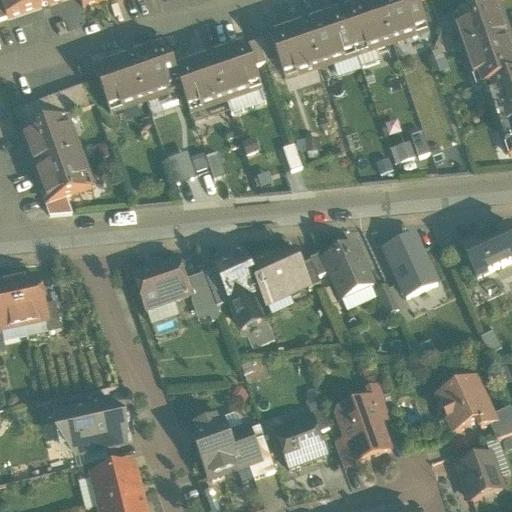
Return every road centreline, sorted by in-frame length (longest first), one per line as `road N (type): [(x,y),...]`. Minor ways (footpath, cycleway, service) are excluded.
road 1 (residential): [(511,191),(86,238)]
road 2 (residential): [(182,511),(86,238)]
road 3 (residential): [(250,0),(0,71)]
road 4 (residential): [(423,483),(306,511)]
